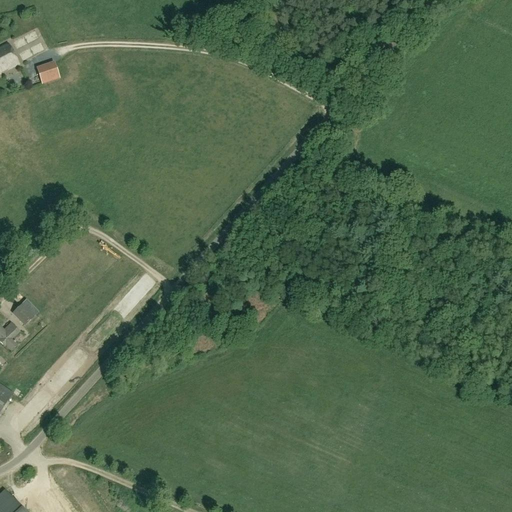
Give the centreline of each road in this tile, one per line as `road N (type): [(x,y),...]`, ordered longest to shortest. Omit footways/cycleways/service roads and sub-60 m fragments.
road 1 (unclassified): [(0,471),(446,0)]
road 2 (track): [(336,113),(248,63),(200,49),(118,44),(56,51)]
road 3 (track): [(179,290),(87,226),(15,284)]
road 4 (track): [(191,511),(90,468),(21,457)]
